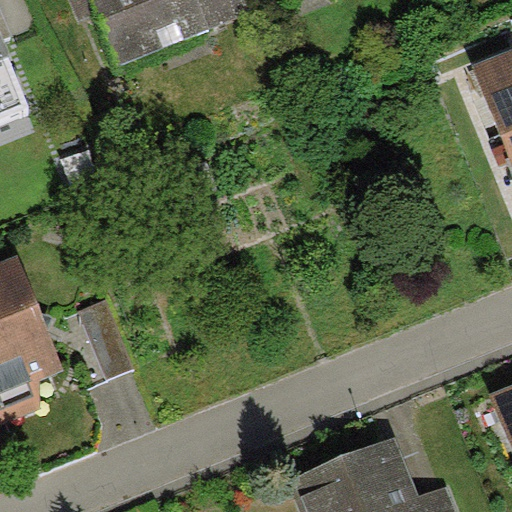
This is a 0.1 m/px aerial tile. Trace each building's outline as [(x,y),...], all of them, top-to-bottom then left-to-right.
[(210,30),(196,0),(90,0),(121,72),(211,34),(210,30)] [(196,0),(210,30),(281,0),(196,0)] [(0,123),(29,112),(0,39),(0,123)] [(511,52),(472,69),(511,164),(511,52)] [(208,163),(175,176),(186,206),(219,194),(208,163)] [(19,260),(0,267),(0,403),(8,422),(42,409),(40,383),(64,374),(19,260)] [(133,369),(104,301),(79,312),(107,380),(133,369)] [(511,391),(491,400),(511,453),(511,391)] [(395,440),(287,484),(298,511),(458,511),(449,489),(420,501),(395,440)]
